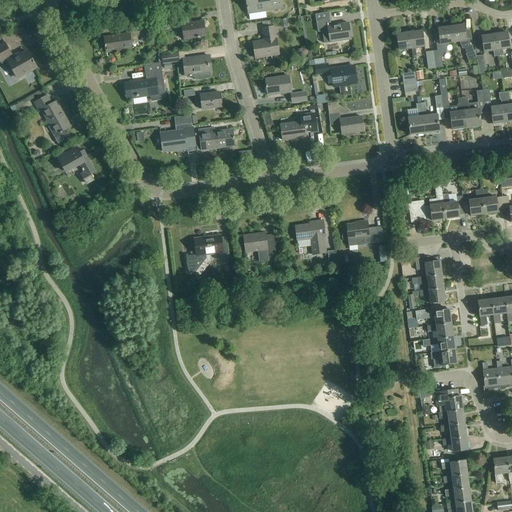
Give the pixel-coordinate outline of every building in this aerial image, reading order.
[(246,0),(248,14),(274,10),(282,8),(281,0),(246,0)] [(206,36),(204,21),(191,24),(190,18),(175,20),(176,29),(182,28),(184,40),(206,36)] [(351,40),(348,24),(329,27),(327,19),(316,21),(318,33),(329,31),(331,43),(351,40)] [(265,41),(253,43),(255,58),(279,55),(277,39),(276,39),(274,27),(273,27),(272,22),(262,23),(263,29),(265,41)] [(138,25),(139,33),(139,37),(149,35),(148,24),(138,25)] [(464,25),(451,27),(453,43),(459,43),(462,49),(464,49),(467,54),(465,55),(468,61),(477,59),(476,57),(475,51),(473,51),(472,45),(470,46),(469,41),(472,40),(470,30),(465,31),(464,25)] [(438,29),(439,35),(433,36),(434,44),(437,43),(438,51),(434,51),(436,68),(443,67),(441,54),(446,53),(447,44),(453,43),(451,27),(438,29)] [(425,47),(422,31),(409,33),(412,49),(413,57),(416,57),(415,49),(425,47)] [(139,33),(130,34),(104,38),(107,53),(132,49),(131,44),(138,43),(137,37),(139,37),(139,33)] [(412,49),(409,33),(397,35),(399,51),(412,49)] [(510,49),(507,33),(494,35),(497,51),(498,57),(503,56),(502,50),(510,49)] [(498,57),(497,51),(494,35),(482,37),(484,53),(493,51),(494,57),(498,57)] [(36,68),(27,52),(14,60),(5,44),(0,46),(0,61),(3,66),(9,63),(17,78),(36,68)] [(436,68),(434,51),(426,53),(429,70),(436,68)] [(209,56),(189,59),(188,52),(162,55),(163,56),(158,56),(159,63),(160,63),(161,64),(163,64),(163,65),(180,62),(180,60),(183,60),(185,76),(212,72),(209,56)] [(476,57),(477,59),(479,74),(486,73),(484,55),(476,57)] [(314,60),(315,65),(314,65),(316,75),(329,74),(328,63),(327,64),(326,59),(314,60)] [(161,67),(161,64),(160,63),(159,63),(146,65),(149,80),(125,84),(128,100),(150,96),(151,102),(162,101),(161,98),(166,98),(161,67)] [(357,84),(354,67),(331,70),(333,87),(357,84)] [(511,69),(501,71),(502,79),(511,77),(511,69)] [(417,81),(424,81),(423,71),(416,72),(417,81)] [(403,84),(416,82),(415,73),(402,75),(403,84)] [(266,80),(268,96),(291,92),(289,76),(266,80)] [(445,79),(439,80),(441,96),(443,109),(449,108),(445,79)] [(418,92),(416,82),(403,84),(404,94),(418,92)] [(290,94),(292,104),(307,102),(305,92),(290,94)] [(328,92),(317,94),(318,102),(329,101),(328,92)] [(222,107),(220,93),(200,95),(202,110),(222,107)] [(502,106),(491,108),(493,125),(508,123),(504,93),(499,94),(500,101),(501,100),(502,106)] [(52,104),(48,96),(35,103),(40,112),(42,111),(56,135),(54,136),(58,144),(71,137),(67,130),(71,127),(56,102),(52,104)] [(458,112),(450,113),(450,119),(452,130),(467,128),(463,98),(458,99),(458,104),(457,105),(458,112)] [(467,98),(463,98),(467,128),(481,126),(478,103),(468,105),(467,98)] [(25,107),(22,102),(15,106),(18,111),(25,107)] [(426,103),(421,104),(425,134),(439,132),(438,121),(437,115),(426,116),(426,110),(427,110),(426,103)] [(425,134),(421,104),(416,105),(417,112),(418,111),(419,117),(408,119),(410,136),(425,134)] [(342,135),(363,132),(361,117),(340,120),(339,114),(329,115),(330,126),(340,124),(342,135)] [(301,123),(281,125),(283,141),(296,139),(296,141),(306,139),(305,132),(317,130),(315,115),(300,117),(301,123)] [(184,125),(184,129),(184,131),(160,134),(163,152),(196,148),(193,127),(192,124),(191,116),(174,118),(175,126),(184,125)] [(210,129),(199,131),(199,134),(200,143),(201,151),(211,149),(234,146),(232,131),(211,133),(210,129)] [(80,153),(77,148),(58,158),(66,172),(79,165),(84,172),(80,174),(86,185),(95,181),(91,174),(95,172),(83,151),(80,153)] [(423,201),(409,203),(407,190),(400,191),(402,211),(409,210),(411,223),(426,221),(426,219),(431,219),(432,221),(445,220),(442,195),(441,185),(440,185),(435,186),(436,199),(429,200),(430,207),(424,208),(423,201)] [(487,189),(481,190),(484,215),(498,213),(498,210),(503,209),(502,199),(496,200),(496,197),(488,198),(487,189)] [(463,202),(465,214),(470,214),(471,216),(484,215),(481,190),(475,191),(476,200),(469,201),(469,202),(463,202)] [(456,197),(457,202),(449,203),(448,194),(442,195),(445,220),(459,218),(459,215),(465,214),(463,202),(462,196),(456,197)] [(511,223),(511,207),(509,207),(508,199),(502,199),(503,209),(509,209),(511,223)] [(323,221),(310,223),(310,225),(295,226),(297,241),(311,239),(313,255),(326,253),(324,237),(325,237),(323,221)] [(367,221),(359,222),(359,224),(346,225),(348,239),(357,238),(358,244),(359,245),(378,243),(377,231),(369,232),(367,221)] [(265,234),(244,236),(246,253),(258,251),(259,262),(269,261),(268,259),(277,258),(275,243),(267,244),(265,234)] [(196,238),(198,254),(187,256),(189,273),(194,272),(205,257),(204,253),(220,251),(221,258),(229,257),(226,241),(219,242),(219,235),(196,238)] [(329,262),(325,262),(325,268),(335,267),(333,251),(328,252),(329,262)] [(440,261),(429,263),(428,257),(415,258),(417,271),(425,269),(426,277),(442,275),(440,261)] [(426,277),(417,278),(418,284),(427,283),(428,290),(444,288),(442,275),(426,277)] [(428,290),(419,291),(420,297),(429,296),(430,304),(446,302),(444,288),(428,290)] [(507,314),(505,298),(491,300),(493,315),(494,324),(501,323),(499,315),(506,314),(507,314)] [(491,300),(478,302),(481,326),(487,325),(486,316),(493,315),(491,300)] [(450,310),(425,313),(422,311),(415,312),(416,319),(416,320),(435,318),(436,325),(436,326),(451,323),(450,310)] [(416,320),(416,319),(412,319),(411,312),(406,313),(408,329),(417,328),(416,320)] [(436,326),(436,325),(427,326),(428,333),(437,331),(437,339),(438,339),(453,337),(451,323),(436,326)] [(511,343),(511,336),(497,337),(498,344),(511,343)] [(438,339),(437,339),(422,341),(423,347),(438,345),(439,352),(455,350),(453,337),(438,339)] [(439,352),(430,353),(431,359),(440,358),(441,366),(457,364),(455,350),(439,352)] [(511,384),(511,371),(511,367),(502,369),(501,361),(496,362),(497,369),(499,386),(501,390),(508,388),(508,385),(511,384)] [(499,386),(497,369),(488,370),(487,363),(482,363),(483,371),(485,387),(483,387),(485,393),(494,390),(493,387),(499,386)] [(426,376),(425,368),(418,369),(419,377),(426,376)] [(458,397),(458,391),(436,393),(437,406),(439,406),(440,413),(447,412),(463,410),(461,396),(458,397)] [(447,412),(440,413),(438,413),(439,419),(448,418),(449,425),(465,423),(463,410),(447,412)] [(449,425),(440,426),(441,433),(450,432),(451,439),(466,437),(465,423),(449,425)] [(451,439),(442,440),(443,446),(452,445),(452,453),(468,450),(466,437),(451,439)] [(509,473),(507,458),(493,459),(496,484),(503,483),(501,474),(508,473),(509,473)] [(467,474),(466,461),(465,459),(441,463),(442,470),(451,469),(452,476),(467,474)] [(452,476),(443,477),(444,484),(453,482),(453,489),(469,487),(467,474),(452,476)] [(453,489),(445,490),(446,497),(454,496),(455,503),(471,501),(469,487),(453,489)] [(455,503),(447,504),(447,510),(456,509),(456,511),(472,511),(471,501),(455,503)] [(511,502),(497,504),(498,511),(511,509),(511,502)]
